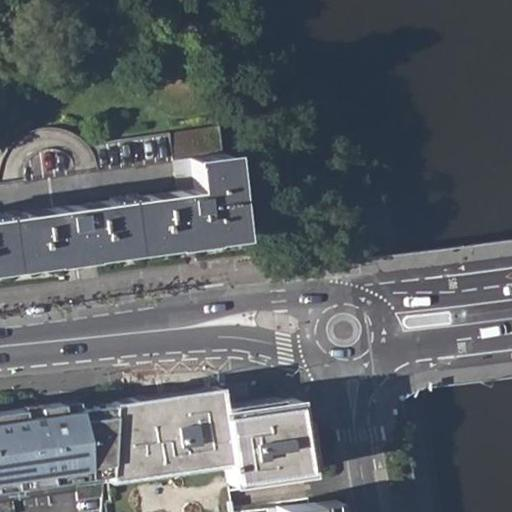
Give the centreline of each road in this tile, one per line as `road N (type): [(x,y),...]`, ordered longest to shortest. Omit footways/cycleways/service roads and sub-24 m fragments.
road 1 (primary): [(0,343),(220,323),(342,327)]
road 2 (residential): [(342,327),(370,511)]
road 3 (primary): [(342,327),(511,303)]
